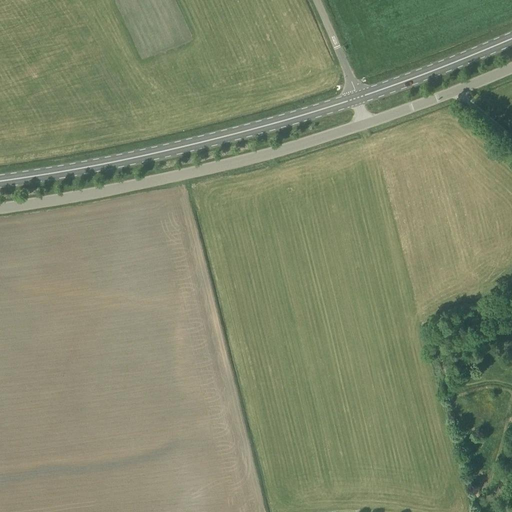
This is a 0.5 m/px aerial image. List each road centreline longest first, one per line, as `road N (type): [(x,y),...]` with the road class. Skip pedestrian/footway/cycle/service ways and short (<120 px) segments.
road 1 (unclassified): [(364,125),(192,172),(0,209)]
road 2 (primary): [(0,181),(158,153),(356,99)]
road 3 (primary): [(356,99),(511,37)]
road 4 (unclassified): [(511,68),(364,125)]
